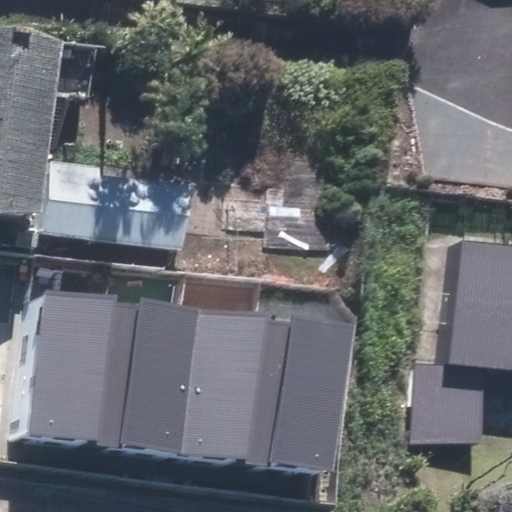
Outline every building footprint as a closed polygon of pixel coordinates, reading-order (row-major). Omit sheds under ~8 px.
[(0,226),(19,228),(39,57),(0,52),(0,226)] [(264,233),(262,249),(326,253),(334,129),(271,125),(266,200),(223,197),(221,230),(264,233)] [(38,176),(30,240),(169,257),(177,193),(38,176)] [(511,245),(459,240),(446,363),(486,366),(511,369),(511,245)] [(102,302),(25,292),(6,438),(83,448),(102,302)] [(181,312),(102,302),(83,448),(162,458),(181,312)] [(257,322),(181,312),(162,458),(238,468),(257,322)] [(330,332),(257,322),(238,468),(311,478),(330,332)] [(411,442),(483,444),(486,366),(413,364),(411,442)]
